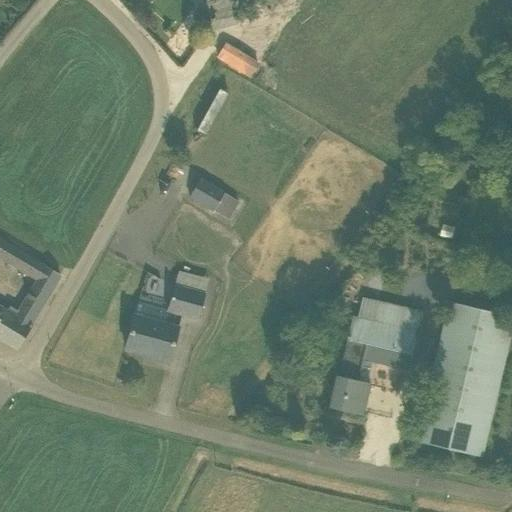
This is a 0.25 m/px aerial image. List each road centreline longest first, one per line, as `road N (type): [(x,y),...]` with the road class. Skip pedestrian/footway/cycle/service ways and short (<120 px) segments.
road 1 (unclassified): [(511,499),(308,461),(18,379)]
road 2 (unclassified): [(18,379),(161,116),(153,65),(95,0)]
